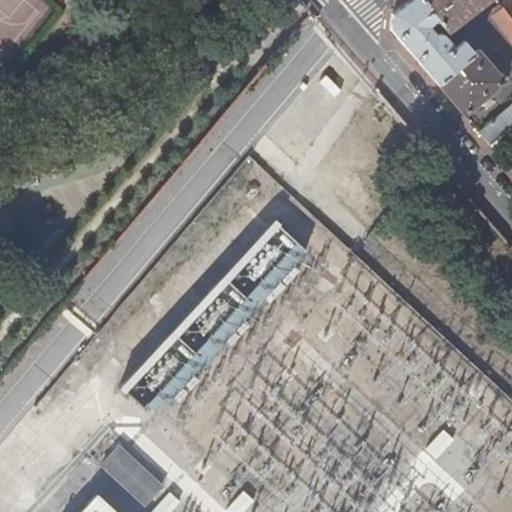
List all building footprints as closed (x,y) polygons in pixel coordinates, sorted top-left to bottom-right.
[(425,72),(464,117),(506,80),(501,74),(497,77),(475,51),(472,54),(461,41),(452,48),(440,36),(435,34),(431,34),(426,27),(434,21),(446,35),(489,0),(409,0),(390,15),(389,31),(425,72)] [(511,24),(511,23),(500,9),(490,17),(511,46),(511,24)] [(478,133),(488,147),(511,126),(511,106),(478,133)] [(266,190),(261,187),(252,196),(257,200),(266,190)] [(76,393),(68,385),(46,407),(55,416),(76,393)] [(454,440),(443,430),(425,450),(435,460),(454,440)] [(162,482),(119,442),(101,462),(143,501),(162,482)] [(244,511),(255,501),(244,491),(225,510),(227,511),(244,511)] [(116,511),(95,492),(75,511),(116,511)] [(150,511),(169,511),(179,502),(169,492),(150,511)]
